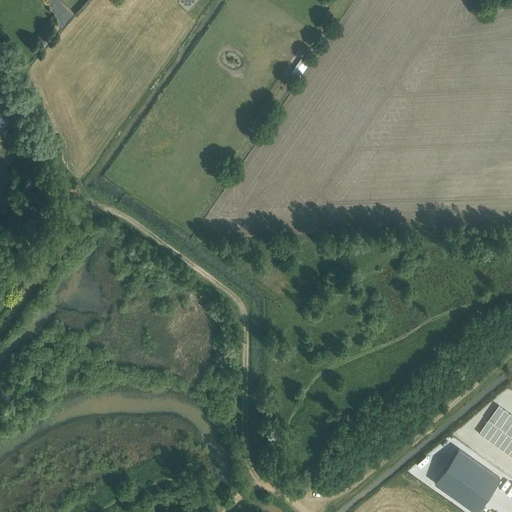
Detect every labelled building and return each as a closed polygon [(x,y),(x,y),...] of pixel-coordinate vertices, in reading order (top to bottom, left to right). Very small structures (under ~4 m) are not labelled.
[(0,96),(0,122),(13,112),(0,96)] [(498,405),(487,419),(492,423),(493,424),(504,409),(498,405)] [(504,409),(493,424),(497,427),(499,428),(509,413),(504,409)] [(511,414),(509,413),(499,428),(502,430),(505,432),(505,431),(511,421),(511,414)] [(487,419),(478,433),(483,436),(492,423),(487,419)] [(492,423),(483,436),(488,440),(497,427),(493,424),(492,423)] [(497,427),(488,440),(493,443),(502,430),(499,428),(497,427)] [(502,430),(493,443),(498,447),(507,433),(505,432),(502,430)] [(507,433),(498,447),(503,450),(511,437),(511,436),(510,436),(507,433)] [(511,437),(503,450),(508,454),(511,447),(511,437)] [(459,444),(435,478),(477,508),(501,474),(459,444)]
